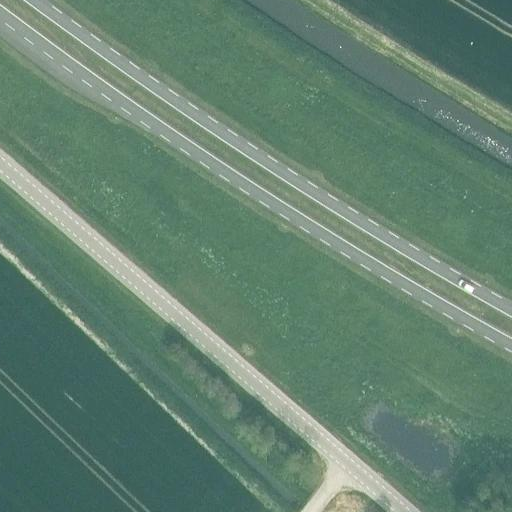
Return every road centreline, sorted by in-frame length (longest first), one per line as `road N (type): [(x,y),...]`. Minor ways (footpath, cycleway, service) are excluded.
road 1 (primary): [(0,14),(257,195),(511,345)]
road 2 (primary): [(511,310),(288,177),(34,0)]
road 3 (unclassified): [(405,511),(0,163)]
